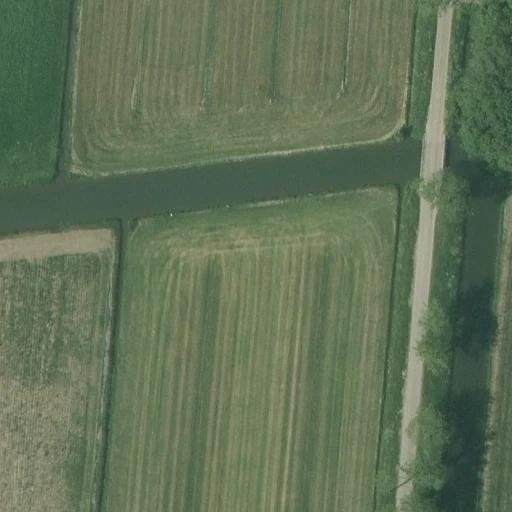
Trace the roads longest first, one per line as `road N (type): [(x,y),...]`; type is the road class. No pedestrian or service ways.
road 1 (unclassified): [(407,511),(435,185)]
road 2 (unclassified): [(449,0),(435,185)]
